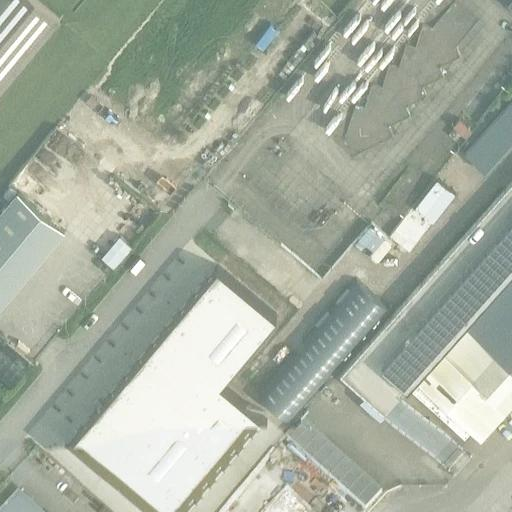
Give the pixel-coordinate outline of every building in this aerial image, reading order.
[(0,0),(0,94),(61,21),(36,0),(0,0)] [(511,101),(467,155),(487,172),(511,143),(511,101)] [(511,271),(511,181),(340,374),(385,413),(511,271)] [(18,192),(0,213),(0,307),(65,231),(18,192)] [(218,264),(64,447),(141,511),(190,511),(268,420),(221,381),(277,314),(218,264)] [(511,276),(418,381),(481,437),(511,402),(511,276)] [(359,281),(258,394),(289,422),(389,308),(359,281)] [(302,420),(285,438),(294,446),(310,428),(302,420)] [(310,428),(294,446),(303,454),(319,436),(310,428)] [(319,436),(303,454),(312,462),(328,444),(319,436)] [(328,444),(312,462),(321,470),(337,452),(328,444)] [(337,452),(321,470),(330,478),(346,460),(337,452)] [(346,460),(330,478),(339,486),(355,468),(346,460)] [(355,468),(339,486),(348,494),(364,476),(355,468)] [(364,476),(348,494),(356,502),(373,484),(364,476)] [(373,484),(356,502),(365,510),(381,492),(373,484)] [(31,511),(19,500),(8,511),(3,511),(4,511),(3,511),(31,511)]
